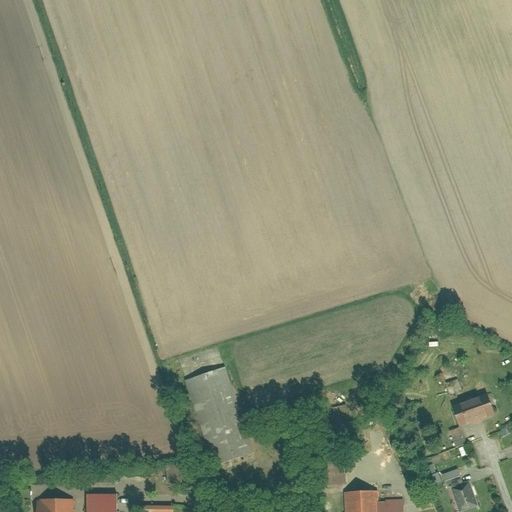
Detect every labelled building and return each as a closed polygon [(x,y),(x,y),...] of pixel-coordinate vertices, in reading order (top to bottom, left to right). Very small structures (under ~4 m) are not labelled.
[(228,369),(188,383),(215,467),(256,454),(228,369)] [(487,391),(450,404),(458,427),(495,414),(487,391)] [(445,475),(447,481),(463,476),(460,469),(445,475)] [(449,487),(458,511),(477,506),(468,480),(449,487)] [(365,511),(365,495),(343,495),(343,511),(365,511)] [(118,511),(119,497),(87,497),(87,511),(118,511)] [(75,511),(75,500),(42,500),(41,511),(75,511)]
